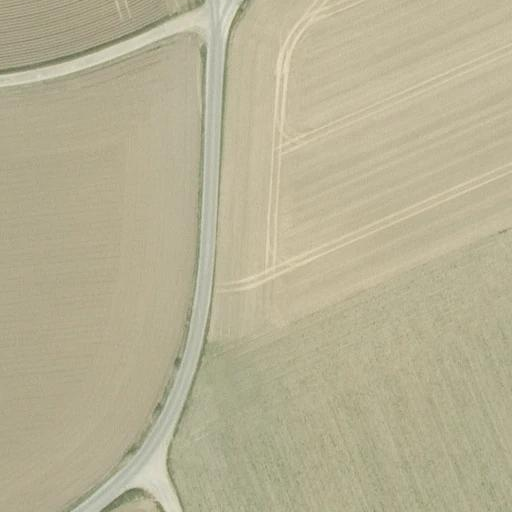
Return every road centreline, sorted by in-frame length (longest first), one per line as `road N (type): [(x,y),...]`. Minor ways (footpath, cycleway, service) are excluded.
road 1 (unclassified): [(219,3),(206,279),(194,355),(147,463),(86,511)]
road 2 (unclassified): [(219,3),(32,80),(0,82)]
